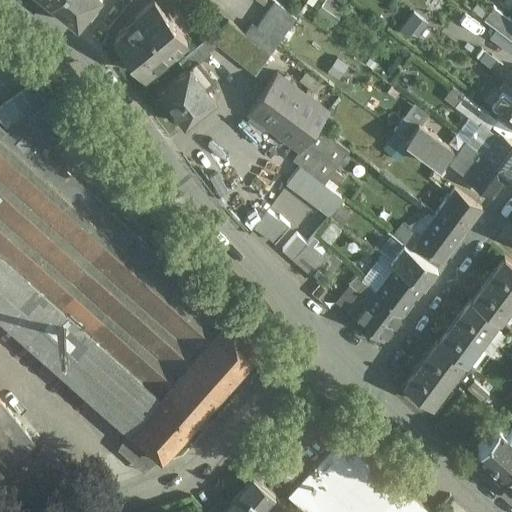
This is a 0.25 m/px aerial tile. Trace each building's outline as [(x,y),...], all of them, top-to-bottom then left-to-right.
[(53,0),(51,3),(78,25),(98,0),(53,0)] [(187,38),(155,0),(153,0),(135,15),(138,20),(114,39),(143,74),(187,38)] [(296,17),(275,0),(257,27),(252,23),(245,33),(270,53),(270,54),(296,17)] [(511,8),(511,6),(511,0),(498,0),(497,2),(511,8)] [(511,20),(494,7),(484,20),(496,29),(511,40),(511,20)] [(412,38),(427,22),(416,11),(401,28),(412,38)] [(270,53),(245,33),(228,20),(208,37),(218,45),(255,74),(270,53)] [(511,40),(496,29),(481,49),(496,61),(511,40)] [(208,37),(178,61),(186,71),(198,62),(218,45),(208,37)] [(10,52),(0,42),(0,58),(2,60),(10,52)] [(186,71),(158,94),(184,125),(214,100),(200,83),(209,75),(198,62),(186,71)] [(328,110),(276,72),(248,111),(300,149),(317,126),(328,110)] [(55,96),(42,77),(32,84),(45,102),(55,96)] [(45,102),(32,84),(22,91),(36,109),(45,102)] [(511,98),(501,90),(492,102),(505,112),(504,113),(511,119),(511,98)] [(36,109),(22,91),(13,98),(26,116),(36,109)] [(229,318),(108,210),(42,151),(78,110),(60,92),(55,96),(45,102),(36,109),(26,116),(16,123),(7,130),(5,131),(0,126),(0,138),(217,331),(229,318)] [(495,118),(463,94),(455,106),(480,125),(487,130),(495,118)] [(26,116),(13,98),(3,104),(16,123),(26,116)] [(3,104),(0,106),(0,120),(7,130),(16,123),(3,104)] [(415,128),(403,118),(394,131),(406,140),(415,128)] [(452,150),(418,124),(415,128),(406,140),(405,140),(440,166),(452,150)] [(511,166),(511,142),(500,133),(497,137),(487,130),(480,125),(472,136),(470,135),(469,137),(470,138),(467,142),(484,155),(508,173),(511,166)] [(349,150),(317,126),(300,149),(292,159),(324,184),(349,150)] [(243,139),(229,127),(222,135),(236,147),(243,139)] [(411,145),(395,133),(383,149),(399,161),(411,145)] [(222,135),(193,169),(218,191),(237,169),(226,159),(236,147),(222,135)] [(217,331),(0,138),(0,254),(160,395),(217,331)] [(484,155),(478,163),(461,150),(451,164),(491,194),(508,173),(484,155)] [(342,198),(299,166),(287,184),(330,216),(342,198)] [(457,181),(442,170),(435,180),(449,191),(457,181)] [(482,208),(454,188),(435,214),(463,235),(482,208)] [(278,218),(267,210),(254,228),(265,236),(266,235),(278,218)] [(419,236),(415,241),(442,261),(443,262),(463,235),(435,214),(419,236)] [(278,218),(266,235),(274,243),(289,226),(279,216),(278,218)] [(419,236),(404,225),(395,237),(404,243),(436,268),(442,261),(415,241),(419,236)] [(297,233),(282,249),(293,260),(294,259),(293,259),(307,243),(297,233)] [(206,262),(174,234),(158,252),(190,280),(206,262)] [(332,251),(313,235),(307,243),(293,259),(294,259),(311,275),(332,251)] [(436,268),(404,243),(391,261),(392,262),(424,286),(424,285),(436,269),(437,268),(436,268)] [(332,251),(311,275),(320,284),(342,260),(332,251)] [(160,395),(0,254),(0,314),(129,429),(160,395)] [(511,262),(504,257),(488,279),(511,296),(511,262)] [(424,286),(392,262),(389,267),(392,269),(376,291),(404,312),(404,311),(423,286),(424,286)] [(376,291),(351,268),(343,278),(363,293),(358,300),(365,305),(376,291)] [(511,303),(511,296),(488,279),(472,300),(498,320),(500,321),(511,303)] [(404,312),(376,291),(365,305),(358,300),(348,312),(383,339),(384,338),(403,313),(404,312)] [(472,300),(470,299),(454,321),(482,341),(498,320),(472,300)] [(160,395),(129,429),(130,430),(160,456),(162,457),(263,345),(255,338),(253,340),(232,321),(234,319),(231,316),(229,318),(217,331),(160,395)] [(482,341),(454,321),(438,342),(464,362),(466,363),(482,341)] [(438,342),(437,341),(421,363),(448,383),(464,362),(438,342)] [(448,383),(421,363),(404,385),(432,405),(448,383)] [(490,395),(474,382),(468,389),(483,402),(490,395)] [(35,442),(0,399),(0,463),(3,468),(35,442)] [(508,434),(498,425),(477,448),(487,457),(486,458),(495,466),(496,466),(506,475),(511,467),(511,430),(508,434)] [(160,456),(130,430),(124,440),(131,446),(128,449),(146,465),(160,456)] [(431,511),(354,441),(343,453),(334,445),(288,495),(306,511),(431,511)] [(223,510),(222,511),(223,511),(259,511),(275,495),(253,475),(223,510)] [(223,510),(214,503),(205,511),(223,511),(222,511),(223,510)]
